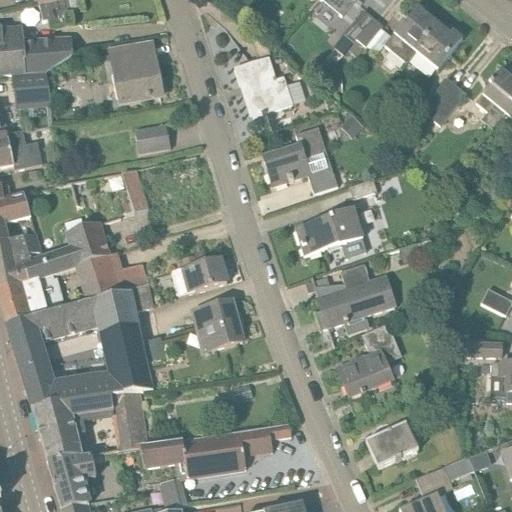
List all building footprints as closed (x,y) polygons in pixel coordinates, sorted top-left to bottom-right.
[(38,6),(39,6),(43,23),(49,22),(51,28),(67,25),(66,18),(72,17),(68,0),(33,0),(34,4),(37,3),(38,6)] [(354,5),(357,0),(331,0),(347,12),(353,4),(354,5)] [(415,55),(416,55),(438,27),(416,8),(384,48),(406,66),(415,55)] [(356,42),(373,21),(363,12),(343,37),(353,45),(356,42)] [(373,21),(356,42),(357,43),(348,53),(356,60),(365,49),(382,28),(373,21)] [(416,55),(437,72),(463,40),(453,32),(449,36),(438,27),(416,55)] [(0,78),(15,77),(46,74),(73,57),(72,42),(22,47),(21,29),(0,31),(0,78)] [(122,106),(162,98),(151,47),(112,55),(122,106)] [(269,60),(235,70),(240,88),(244,86),(247,94),(246,95),(254,119),(292,108),(283,80),(275,82),(269,60)] [(504,117),(511,107),(511,80),(502,72),(476,106),(487,115),(481,123),(492,132),(504,116),(504,117)] [(46,75),(15,78),(18,110),(50,106),(46,75)] [(341,93),(341,80),(330,80),(331,94),(341,93)] [(431,121),(457,90),(446,80),(420,112),(431,121)] [(457,90),(431,121),(440,129),(466,97),(457,90)] [(352,118),(343,127),(354,139),(363,130),(352,118)] [(136,135),(140,157),(172,151),(168,128),(136,135)] [(300,149),(264,160),(273,189),(309,178),(316,199),(339,192),(334,178),(325,173),(320,157),(325,149),(319,130),(296,137),(300,149)] [(0,137),(0,170),(14,168),(15,173),(43,167),(38,145),(26,147),(23,133),(8,136),(6,136),(0,137)] [(48,155),(50,164),(59,163),(57,153),(48,155)] [(147,211),(136,172),(122,175),(132,215),(147,211)] [(372,182),(349,190),(353,202),(377,194),(372,182)] [(0,226),(2,225),(31,217),(25,197),(12,201),(9,187),(0,189),(0,226)] [(451,213),(437,220),(443,232),(457,225),(451,213)] [(363,241),(355,215),(298,232),(306,258),(342,247),(359,242),(363,241)] [(30,257),(42,253),(36,235),(9,242),(6,228),(32,221),(31,217),(2,225),(0,226),(0,293),(29,285),(24,267),(31,264),(31,262),(30,257)] [(68,235),(84,230),(81,220),(65,225),(68,235)] [(65,236),(69,249),(31,262),(31,264),(24,267),(29,285),(54,278),(61,276),(74,271),(116,257),(116,256),(110,257),(106,245),(110,244),(108,238),(105,239),(101,226),(65,236)] [(406,259),(425,253),(422,245),(399,252),(402,265),(407,264),(406,259)] [(87,305),(128,292),(149,286),(149,284),(141,265),(121,271),(116,257),(74,271),(84,306),(87,305)] [(190,259),(182,261),(184,269),(192,267),(190,259)] [(221,261),(172,274),(179,299),(227,286),(221,261)] [(322,312),(313,315),(319,334),(322,333),(344,326),(348,338),(370,331),(366,319),(395,309),(386,280),(369,285),(364,268),(342,275),(340,276),(345,293),(319,302),(322,312)] [(8,329),(62,313),(62,312),(73,309),(71,304),(65,306),(64,305),(57,280),(55,281),(54,278),(29,285),(0,293),(0,301),(3,313),(13,310),(17,324),(7,327),(8,329)] [(134,315),(135,314),(154,310),(149,286),(128,292),(134,315)] [(471,302),(480,306),(505,319),(511,304),(511,303),(488,291),(484,298),(475,294),(471,302)] [(62,313),(8,329),(21,371),(33,413),(59,405),(60,408),(111,399),(106,375),(54,384),(47,362),(43,345),(96,331),(98,338),(139,328),(135,314),(134,315),(128,292),(87,305),(84,306),(73,309),(62,312),(62,313)] [(200,356),(243,344),(240,333),(244,331),(240,316),(236,317),(233,305),(190,317),(200,356)] [(349,398),(392,381),(386,365),(401,360),(390,333),(389,333),(386,327),(361,338),(370,359),(338,372),(349,398)] [(139,328),(98,338),(106,375),(111,399),(140,395),(140,394),(154,392),(139,328)] [(502,362),(502,346),(457,345),(456,360),(502,362)] [(490,380),(490,400),(491,402),(506,402),(506,404),(511,404),(511,365),(498,365),(498,366),(491,366),(490,380)] [(235,404),(252,399),(249,387),(232,392),(235,404)] [(139,451),(148,450),(140,395),(111,399),(60,408),(59,405),(33,413),(48,466),(83,461),(82,460),(77,438),(85,437),(83,425),(112,419),(117,455),(139,452),(139,451)] [(405,426),(371,442),(383,470),(418,454),(405,426)] [(174,471),(176,482),(179,481),(180,484),(187,483),(186,479),(246,470),(243,457),(273,452),(271,442),(292,439),(290,427),(269,431),(269,430),(148,450),(139,451),(139,452),(143,473),(144,473),(144,475),(174,471)] [(511,450),(500,455),(510,484),(511,482),(511,450)] [(486,454),(468,460),(474,474),(491,469),(486,454)] [(48,466),(61,511),(69,511),(82,509),(91,507),(86,484),(95,482),(91,459),(82,460),(83,461),(48,466)] [(444,471),(449,483),(474,474),(468,460),(443,470),(444,471)] [(183,496),(180,484),(179,481),(176,482),(157,486),(164,511),(170,511),(187,508),(183,496)] [(443,511),(437,497),(424,503),(403,511),(443,511)]
